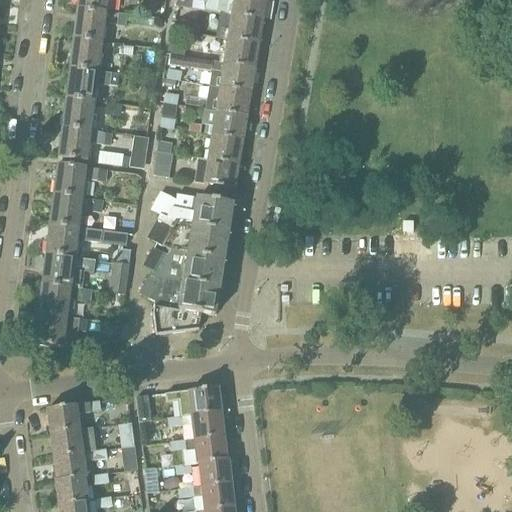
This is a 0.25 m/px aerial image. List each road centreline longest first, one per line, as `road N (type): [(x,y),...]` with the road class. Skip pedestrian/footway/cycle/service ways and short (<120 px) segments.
road 1 (residential): [(0,298),(38,0)]
road 2 (residential): [(250,268),(293,0)]
road 3 (residential): [(240,362),(334,356),(511,365)]
road 4 (residential): [(250,268),(511,269)]
road 5 (residential): [(0,388),(240,362)]
road 6 (residential): [(258,511),(240,362)]
